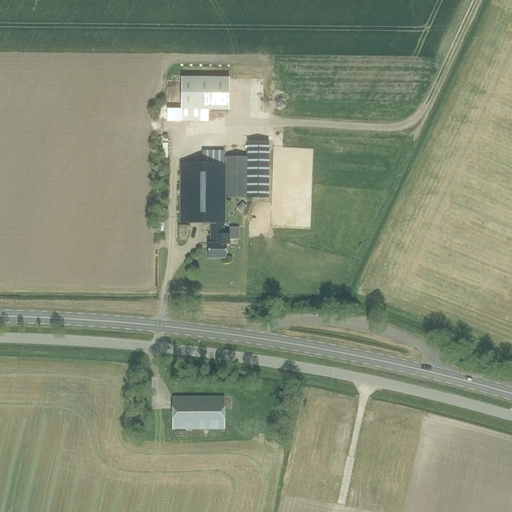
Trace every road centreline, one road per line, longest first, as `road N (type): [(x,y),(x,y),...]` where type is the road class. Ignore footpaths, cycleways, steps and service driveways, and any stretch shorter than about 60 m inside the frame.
road 1 (secondary): [(511,395),(202,330),(0,316)]
road 2 (unclassified): [(511,413),(367,378),(156,345),(0,340)]
